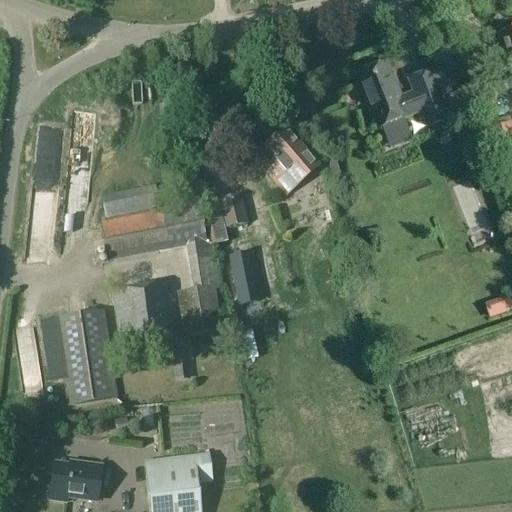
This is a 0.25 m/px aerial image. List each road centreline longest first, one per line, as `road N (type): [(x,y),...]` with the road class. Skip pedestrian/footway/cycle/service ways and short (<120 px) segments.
road 1 (unclassified): [(371,0),(226,31),(130,36)]
road 2 (unclassified): [(18,122),(0,270)]
road 3 (unclassified): [(18,122),(78,59),(130,36)]
road 4 (unclassified): [(130,36),(7,3)]
